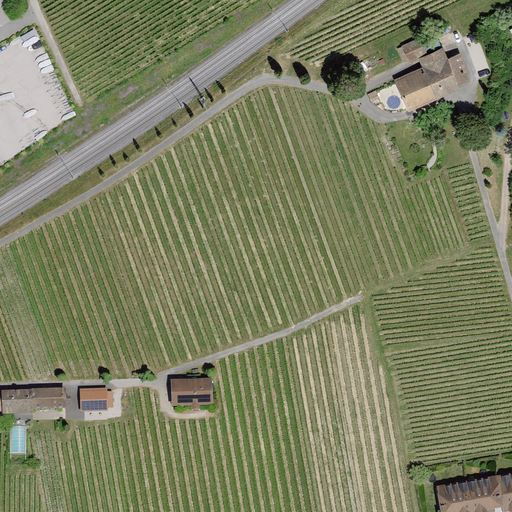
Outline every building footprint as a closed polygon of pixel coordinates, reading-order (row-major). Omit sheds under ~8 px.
[(445,57),(440,45),(415,56),(419,66),(394,78),(407,107),(470,79),(458,51),(445,57)] [(208,382),(168,383),(169,408),(209,407),(208,382)] [(81,388),(81,410),(113,409),(113,388),(81,388)] [(61,392),(0,392),(0,413),(62,412),(61,392)] [(511,511),(511,477),(434,489),(437,511),(511,511)]
